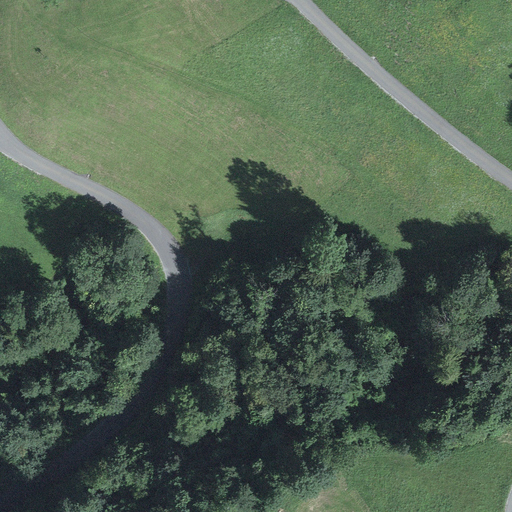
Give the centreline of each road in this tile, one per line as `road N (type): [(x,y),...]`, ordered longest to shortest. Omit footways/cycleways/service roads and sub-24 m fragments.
road 1 (unclassified): [(0,137),(128,210),(175,260),(180,284),(166,352),(127,413),(0,504)]
road 2 (unclassified): [(511,179),(298,0)]
